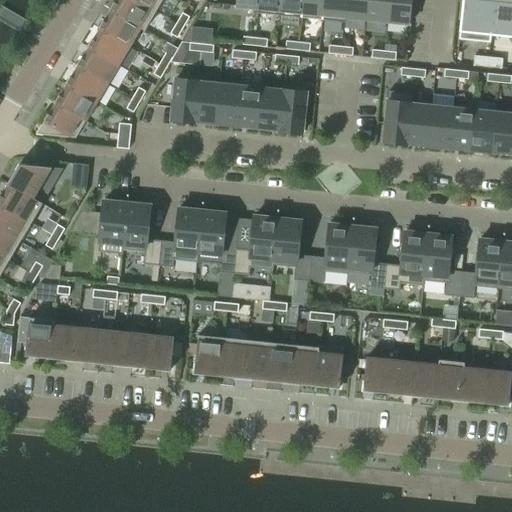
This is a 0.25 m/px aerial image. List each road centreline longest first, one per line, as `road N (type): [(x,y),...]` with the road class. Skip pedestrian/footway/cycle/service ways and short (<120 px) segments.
road 1 (residential): [(511,455),(0,401)]
road 2 (residential): [(146,161),(143,184),(511,224)]
road 3 (residential): [(146,161),(149,136),(511,176)]
road 4 (residential): [(0,145),(146,161)]
road 5 (residential): [(72,0),(0,122)]
